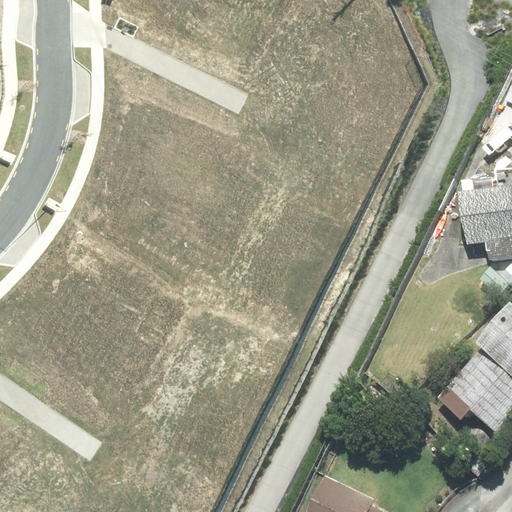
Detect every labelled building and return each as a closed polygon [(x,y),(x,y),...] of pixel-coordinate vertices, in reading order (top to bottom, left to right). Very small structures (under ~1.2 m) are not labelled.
[(511,258),(511,189),(505,190),(503,177),(475,181),(477,195),(472,195),(478,247),(496,245),(498,261),(511,258)] [(496,347),(448,398),(473,423),(484,412),(507,434),(511,429),(511,326),(494,344),(496,347)] [(0,448),(0,511),(55,511),(0,469),(0,465),(8,455),(0,448)] [(470,464),(486,478),(496,467),(480,453),(470,464)] [(339,477),(322,511),(397,511),(387,507),(390,501),(339,477)]
